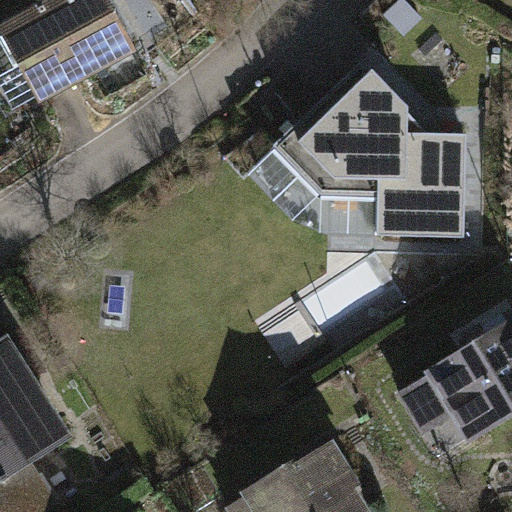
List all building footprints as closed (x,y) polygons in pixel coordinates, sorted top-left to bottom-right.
[(47,100),(141,48),(114,0),(47,0),(5,24),(47,100)] [(470,239),(469,131),(433,132),(422,120),(364,60),(280,141),(326,188),(382,188),(382,233),(470,239)] [(468,444),(511,416),(511,314),(423,371),(425,375),(408,385),(429,418),(445,407),(468,444)] [(37,466),(81,438),(14,334),(0,342),(0,511),(46,511),(61,503),(37,466)] [(326,428),(235,488),(237,492),(220,503),(226,511),(363,511),(350,492),(362,483),(326,428)]
